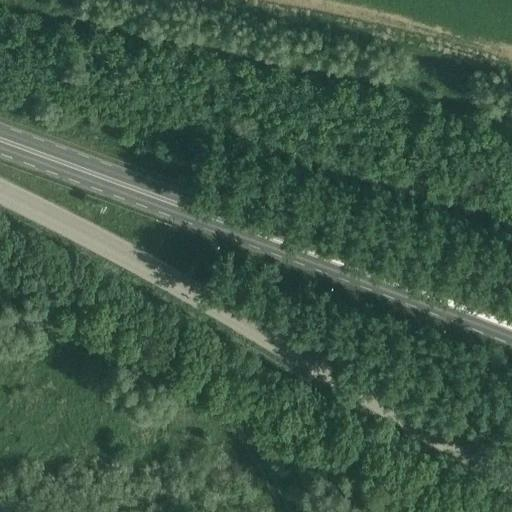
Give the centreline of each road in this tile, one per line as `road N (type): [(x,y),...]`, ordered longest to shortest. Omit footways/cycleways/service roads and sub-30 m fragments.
road 1 (unclassified): [(511,472),(0,186)]
road 2 (primary): [(511,324),(0,142)]
road 3 (track): [(286,511),(249,441),(195,389),(0,300)]
